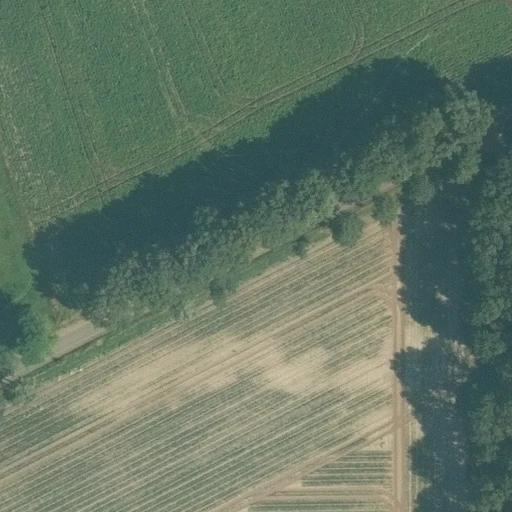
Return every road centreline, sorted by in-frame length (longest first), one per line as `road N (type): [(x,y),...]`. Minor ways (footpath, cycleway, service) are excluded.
road 1 (unclassified): [(0,374),(511,115)]
road 2 (track): [(493,124),(511,164),(511,511)]
